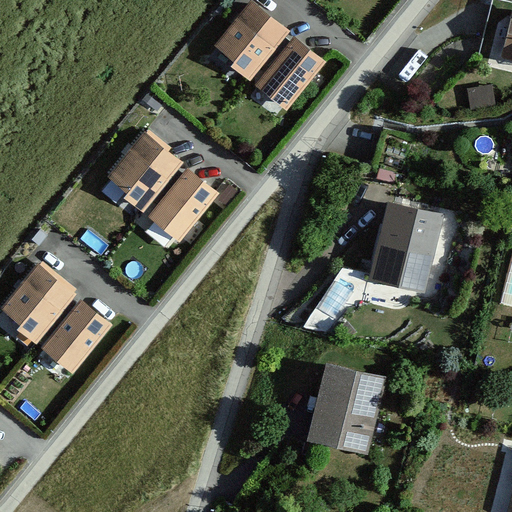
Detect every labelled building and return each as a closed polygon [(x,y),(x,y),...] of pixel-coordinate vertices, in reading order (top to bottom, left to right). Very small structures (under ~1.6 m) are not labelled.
[(250,78),(289,29),(253,0),(250,0),(215,44),(234,59),(231,63),(250,78)] [(503,54),(511,15),(511,2),(499,0),(493,0),(479,63),(500,67),(503,54)] [(511,56),(511,15),(503,54),(511,56)] [(286,106),(324,60),(294,36),(256,81),(286,106)] [(143,209),(182,161),(145,130),(108,174),(129,190),(125,195),(143,209)] [(179,238),(217,191),(187,167),(149,214),(179,238)] [(441,213),(389,200),(370,277),(422,290),(441,213)] [(35,340),(74,292),(37,262),(1,305),(21,322),(17,326),(35,340)] [(73,370),(112,321),(81,297),(42,345),(73,370)] [(384,375),(327,362),(309,436),(366,449),(384,375)]
